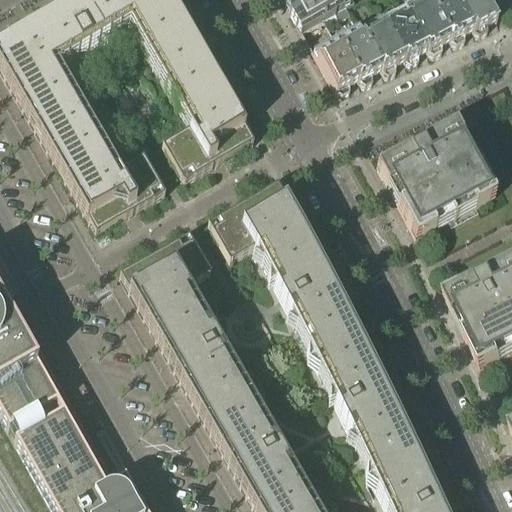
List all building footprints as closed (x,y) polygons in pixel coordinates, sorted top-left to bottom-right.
[(163,201),(155,189),(141,164),(114,179),(120,190),(116,193),(112,185),(44,68),(35,52),(39,50),(51,71),(125,28),(113,7),(117,5),(127,23),(193,137),(198,146),(193,148),(187,137),(160,153),(175,178),(182,190),(207,176),(208,175),(222,167),(251,150),(207,74),(164,0),(86,0),(71,9),(62,14),(29,33),(25,36),(20,38),(0,49),(0,79),(93,241),(122,225),(137,216),(163,201)] [(277,0),(288,18),(320,0),(277,0)] [(320,0),(288,18),(299,39),(334,20),(344,13),(352,9),(348,2),(345,4),(343,1),(345,0),(344,0),(320,0)] [(436,3),(426,9),(429,15),(448,50),(448,51),(449,51),(454,54),(462,49),(463,43),(463,44),(470,40),(451,5),(452,5),(449,0),(434,0),(435,0),(436,3)] [(460,0),(452,5),(451,5),(470,40),(471,39),(471,41),(472,40),(477,43),(485,39),(486,33),(495,28),(478,0),(460,0)] [(417,19),(406,25),(424,60),(425,60),(426,61),(431,64),(440,60),(439,59),(440,53),(440,54),(448,50),(429,15),(426,9),(423,4),(412,10),(417,19)] [(344,13),(334,20),(337,26),(348,20),(344,13)] [(400,15),(379,27),(383,36),(402,70),(403,70),(403,71),(408,74),(409,73),(415,70),(415,71),(416,70),(416,64),(417,64),(424,60),(406,25),(400,15)] [(368,34),(357,40),(361,47),(379,80),(380,81),(381,81),(386,84),(387,84),(387,83),(392,80),(392,81),(393,80),(394,74),(402,70),(383,36),(379,27),(378,25),(366,31),(368,34)] [(336,44),(333,46),(337,54),(337,55),(356,90),(356,89),(357,91),(358,90),(363,93),(363,94),(370,90),(370,84),(371,83),(371,84),(379,80),(361,47),(357,40),(354,34),(343,40),(342,38),(335,42),(336,44)] [(337,54),(333,46),(310,58),(334,101),(335,101),(340,104),(347,100),(347,94),(348,93),(348,94),(356,90),(337,55),(337,54)] [(464,149),(454,130),(420,148),(428,163),(424,165),(419,156),(410,161),(407,155),(375,173),(374,174),(385,193),(392,190),(402,208),(395,212),(414,246),(432,236),(433,235),(430,228),(449,218),(452,225),(455,224),(451,217),(470,206),(474,213),(475,213),(493,203),(485,188),(476,170),(475,169),(468,173),(458,154),(465,150),(464,149)] [(160,258),(146,266),(117,283),(207,439),(249,511),(438,511),(429,492),(398,426),(367,364),(340,310),(299,233),(275,192),(246,208),(232,217),(207,231),(206,232),(207,235),(214,246),(227,269),(252,255),(255,261),(260,258),(280,297),(275,299),(285,317),(290,315),(295,325),(310,353),(305,356),(316,379),(321,376),(341,414),(336,417),(345,436),(350,433),(355,443),(365,465),(369,472),(364,475),(381,511),(309,511),(307,508),(302,510),(280,473),(285,470),(275,452),(270,455),(266,449),(248,418),(253,415),(241,393),(236,396),(218,365),(214,358),(219,355),(209,338),(207,338),(204,340),(196,326),(182,303),(187,300),(184,295),(207,281),(208,280),(207,278),(195,257),(187,243),(186,243),(160,258)] [(511,267),(490,279),(498,294),(494,296),(489,286),(480,291),(477,286),(444,302),(443,303),(453,323),(460,319),(470,339),(463,342),(480,377),(481,376),(499,367),(501,367),(497,359),(511,351),(511,267)] [(0,427),(47,511),(137,511),(136,511),(122,486),(115,489),(23,326),(11,304),(9,302),(6,296),(0,284),(0,427)]
